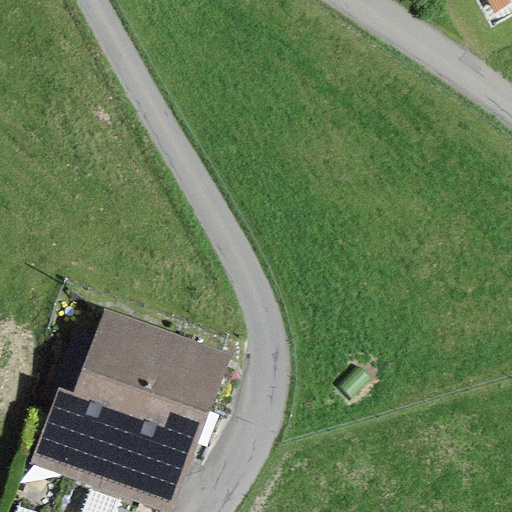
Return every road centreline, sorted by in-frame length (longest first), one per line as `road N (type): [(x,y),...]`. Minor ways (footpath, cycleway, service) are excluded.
road 1 (track): [(202,511),(264,397),(263,317),(245,267),(99,0)]
road 2 (residential): [(511,98),(354,0)]
